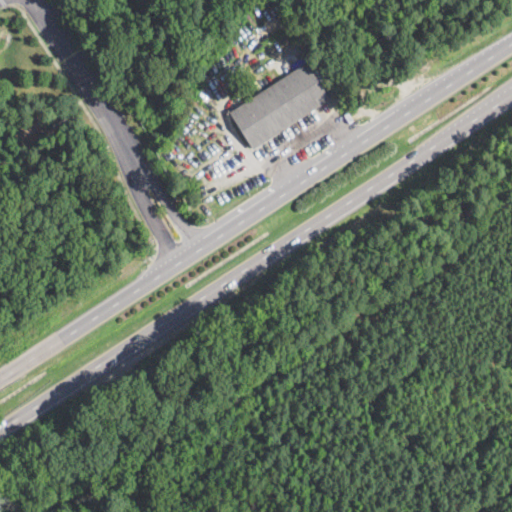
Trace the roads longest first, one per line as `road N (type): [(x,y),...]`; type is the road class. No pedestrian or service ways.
road 1 (primary): [(511,44),(0,381)]
road 2 (primary): [(0,430),(511,94)]
road 3 (residential): [(190,254),(37,0)]
